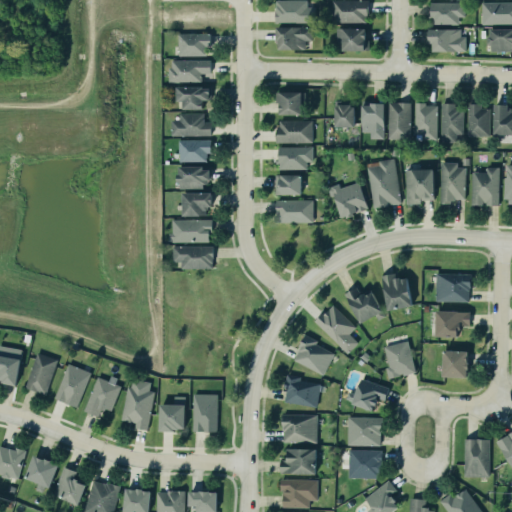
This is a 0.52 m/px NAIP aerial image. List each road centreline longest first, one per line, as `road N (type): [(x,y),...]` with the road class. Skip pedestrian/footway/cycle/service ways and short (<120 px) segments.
road 1 (tertiary): [(248,511),(252,388),(288,298),(336,260),(382,240),(511,239)]
road 2 (residential): [(506,239),(497,407),(415,404),(406,454),(423,471),(441,456),(440,410)]
road 3 (residential): [(288,298),(264,274),(248,226),(245,0)]
road 4 (residential): [(246,70),(511,72)]
road 5 (residential): [(250,462),(133,460),(0,412)]
